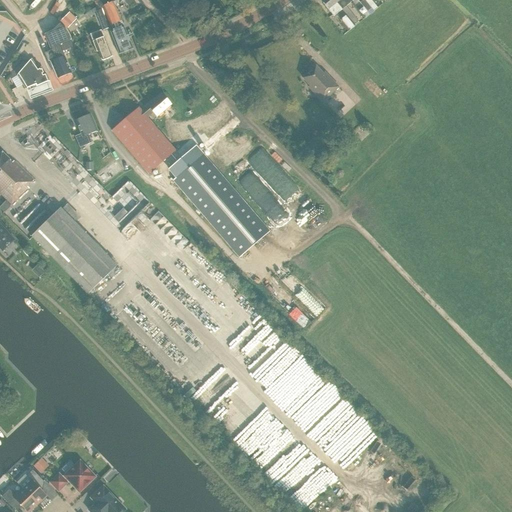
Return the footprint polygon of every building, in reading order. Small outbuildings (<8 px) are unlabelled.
[(354,27),(345,16),(332,0),(326,0),(323,3),(334,17),(336,15),(340,20),(339,20),(348,31),(354,27)] [(348,0),(332,0),(345,16),(354,27),(356,26),(359,23),(346,7),(351,3),(348,0)] [(348,0),(351,3),(354,0),(357,0),(360,4),(367,12),(371,8),(365,1),(364,0),(348,0)] [(364,0),(365,1),(371,8),(373,11),(377,8),(370,0),(364,0)] [(111,25),(113,30),(110,31),(119,54),(133,49),(128,36),(112,2),(102,6),(111,25)] [(108,28),(101,10),(96,12),(103,30),(108,28)] [(68,28),(72,23),(65,16),(60,21),(68,28)] [(70,47),(68,41),(71,40),(68,32),(60,23),(51,31),(45,34),(51,50),(44,53),(51,71),(54,70),(57,78),(71,72),(62,50),(70,47)] [(99,52),(102,61),(111,57),(104,37),(101,30),(90,34),(93,41),(96,52),(99,52)] [(17,75),(30,59),(26,56),(13,71),(17,75)] [(17,75),(25,89),(35,85),(36,87),(49,81),(45,73),(43,74),(40,67),(38,68),(31,59),(30,59),(17,75)] [(308,87),(322,102),(329,96),(338,87),(324,72),(322,74),(315,66),(303,78),(310,86),(308,87)] [(371,78),(364,83),(373,96),(380,91),(371,78)] [(25,89),(30,101),(53,92),(49,81),(36,87),(35,85),(25,89)] [(148,107),(142,112),(139,108),(112,131),(148,174),(175,150),(147,118),(153,113),(157,117),(171,105),(161,94),(147,105),(148,107)] [(88,135),(97,131),(91,115),(75,121),(81,134),(75,136),(79,147),(92,143),(88,135)] [(196,146),(169,169),(176,178),(172,181),(239,257),(269,231),(203,155),(196,146)] [(10,160),(2,152),(0,154),(0,193),(11,205),(28,188),(27,187),(33,180),(13,161),(12,162),(10,160)] [(112,218),(120,225),(139,204),(136,202),(126,213),(121,208),(112,218)] [(140,208),(143,215),(154,210),(150,203),(140,208)] [(60,208),(31,236),(88,294),(117,266),(60,208)] [(158,212),(149,221),(140,211),(120,229),(128,239),(138,230),(136,228),(141,224),(145,229),(151,224),(157,230),(167,222),(158,212)] [(0,248),(3,251),(15,240),(0,223),(0,248)] [(263,287),(304,329),(311,322),(270,280),(263,287)] [(315,317),(324,309),(317,302),(308,310),(315,317)] [(206,398),(247,436),(255,428),(214,390),(206,398)] [(319,401),(313,407),(336,431),(342,425),(319,401)] [(370,429),(363,437),(368,441),(375,433),(370,429)] [(257,432),(249,439),(254,444),(262,436),(257,432)] [(374,447),(378,452),(387,444),(382,439),(374,447)] [(354,454),(347,459),(350,463),(357,458),(354,454)] [(49,466),(41,458),(33,466),(40,473),(49,466)] [(50,482),(58,491),(67,483),(67,482),(69,481),(79,491),(94,477),(80,462),(64,476),(65,476),(63,478),(59,474),(50,482)] [(22,489),(37,504),(46,496),(37,486),(42,480),(33,470),(25,477),(30,482),(22,489)] [(122,511),(125,509),(103,486),(91,498),(96,503),(88,510),(90,511),(122,511)] [(27,511),(29,511),(37,504),(22,489),(15,496),(9,490),(2,497),(13,508),(19,503),(27,511)]
